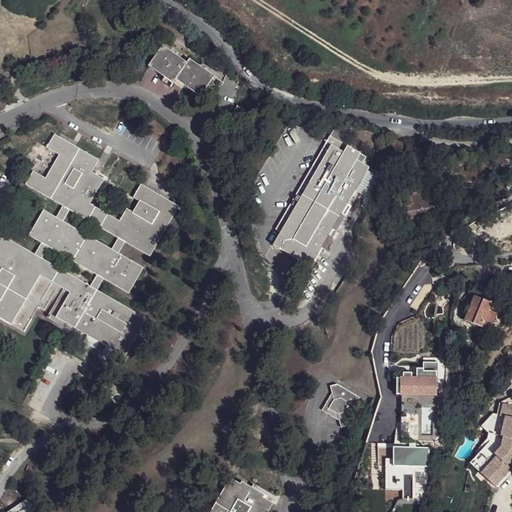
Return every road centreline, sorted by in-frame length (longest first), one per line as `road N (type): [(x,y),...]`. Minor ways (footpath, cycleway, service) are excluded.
road 1 (unclassified): [(163,0),(217,38),(274,96),(407,126),(511,120)]
road 2 (track): [(259,0),(385,76),(511,79)]
